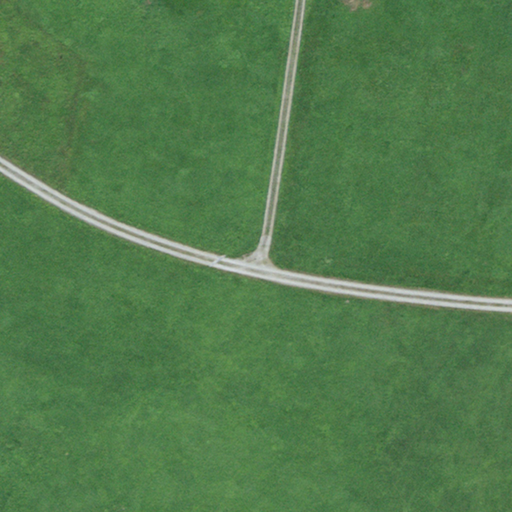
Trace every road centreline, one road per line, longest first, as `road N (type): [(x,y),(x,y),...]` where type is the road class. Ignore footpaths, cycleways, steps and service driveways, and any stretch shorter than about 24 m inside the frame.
road 1 (track): [(511,304),(258,270),(152,241),(0,161)]
road 2 (track): [(258,270),(298,0)]
